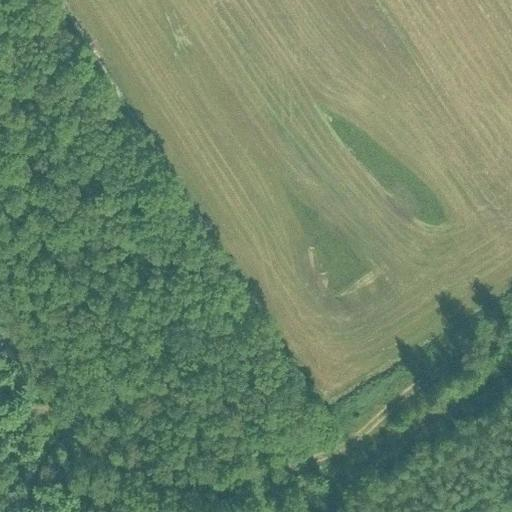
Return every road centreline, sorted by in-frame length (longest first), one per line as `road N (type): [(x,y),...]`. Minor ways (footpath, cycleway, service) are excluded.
road 1 (track): [(33,379),(56,413),(102,449),(164,470),(240,478),(336,450)]
road 2 (track): [(336,450),(426,378),(511,328)]
